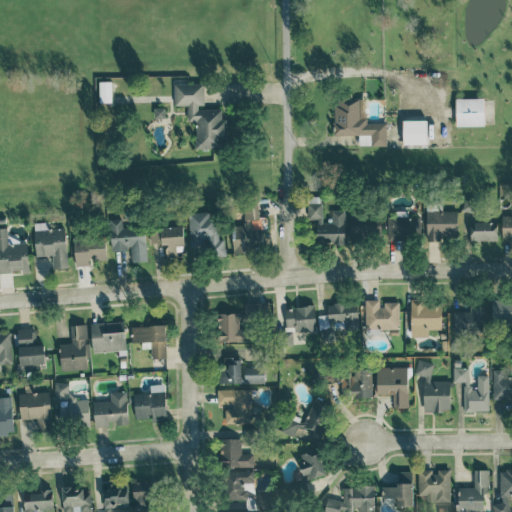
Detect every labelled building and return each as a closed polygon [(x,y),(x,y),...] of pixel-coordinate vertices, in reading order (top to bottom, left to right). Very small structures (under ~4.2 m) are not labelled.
[(111,81),(99,81),(100,102),(112,102),(111,81)] [(196,148),(226,148),(226,118),(222,118),(221,108),(204,108),(204,83),(174,83),(174,105),(187,105),(187,121),(195,121),(196,148)] [(484,97),(456,98),(456,125),(484,125),(484,97)] [(359,145),(386,145),(386,122),(366,122),(365,98),(334,99),(334,135),(358,134),(359,145)] [(155,117),(165,117),(165,108),(155,107),(155,117)] [(427,144),(426,119),(403,120),(403,144),(427,144)] [(497,221),(480,221),(480,197),(463,196),(463,211),(470,211),(470,240),(497,240),(497,221)] [(345,209),(332,209),(332,222),(321,222),(322,197),(310,197),(310,218),(317,218),(317,243),(345,243),(345,209)] [(232,252),(259,252),(260,203),(244,203),(244,225),(233,225),(232,252)] [(458,210),(440,210),(440,204),(426,204),(427,240),(441,240),(441,234),(458,234),(458,210)] [(387,215),(386,239),(409,239),(409,233),(420,233),(421,215),(408,215),(408,210),(396,210),(396,215),(387,215)] [(226,255),(225,238),(218,239),(217,212),(189,213),(190,246),(209,245),(209,256),(226,255)] [(374,214),(351,213),(350,237),(374,238),(374,214)] [(502,238),(511,238),(511,215),(501,215),(502,238)] [(131,261),(147,260),(145,226),(123,227),(122,218),(110,219),(111,250),(131,249),(131,261)] [(66,227),(48,228),(48,222),(34,222),(35,256),(54,255),(54,268),(67,267),(66,227)] [(151,244),(166,243),(167,254),(185,253),(184,226),(150,227),(151,244)] [(8,243),(8,227),(0,227),(0,271),(29,271),(27,242),(8,243)] [(74,238),(75,265),(90,264),(90,259),(106,259),(106,237),(74,238)] [(511,297),(492,298),(493,321),(511,320),(511,297)] [(399,328),(399,301),(381,301),(381,299),(365,299),(365,328),(399,328)] [(411,336),(428,335),(428,328),(441,328),(441,300),(410,301),(411,336)] [(248,302),(248,315),(270,315),(271,303),(248,302)] [(328,314),(319,315),(320,340),(333,339),(333,326),(344,326),(344,329),(358,329),(357,302),(327,303),(328,314)] [(453,310),(453,333),(484,333),(485,302),(470,302),(469,311),(453,310)] [(286,326),(295,326),(295,331),(315,330),(315,305),(285,306),(286,326)] [(238,312),(218,313),(219,341),(252,340),(252,328),(239,328),(238,312)] [(125,321),(91,322),(92,351),(126,350),(125,321)] [(71,324),(72,342),(60,343),(61,370),(88,368),(86,323),(71,324)] [(132,341),(151,341),(151,358),(166,358),(165,324),(131,325),(132,341)] [(17,329),(18,343),(36,342),(35,328),(17,329)] [(0,362),(12,362),(10,331),(0,331),(0,362)] [(19,370),(30,370),(30,363),(45,363),(45,344),(18,345),(19,370)] [(265,382),(265,366),(242,366),(242,357),(225,357),(225,367),(218,367),(218,382),(265,382)] [(423,411),(450,411),(450,380),(432,380),(432,361),(416,360),(416,374),(424,374),(423,411)] [(408,366),(377,366),(376,394),(392,394),(392,407),(408,407),(408,366)] [(488,374),(477,375),(477,387),(469,387),(468,366),(453,367),(453,381),(463,381),(464,411),(489,410),(488,374)] [(371,368),(351,369),(351,397),(372,396),(371,368)] [(504,369),(492,369),(493,398),(511,398),(511,375),(504,376),(504,369)] [(68,397),(68,382),(54,382),(54,397),(68,397)] [(135,418),(152,418),(152,421),(167,421),(165,384),(150,384),(151,392),(134,392),(135,418)] [(251,388),(217,389),(218,405),(225,405),(225,423),(252,423),(251,388)] [(20,418),(38,417),(38,430),(52,429),(50,391),(19,392),(20,418)] [(113,424),(128,424),(127,391),(110,391),(110,400),(94,401),(94,426),(113,426),(113,424)] [(0,434),(13,434),(11,396),(0,396),(0,434)] [(298,426),(319,435),(331,406),(314,399),(305,420),(288,413),(281,431),(294,436),(298,426)] [(222,438),(221,466),(253,467),(253,453),(241,453),(241,438),(222,438)] [(325,474),(319,448),(298,453),(304,479),(325,474)] [(511,496),(511,468),(499,469),(500,502),(494,502),(493,511),(509,511),(509,496),(511,496)] [(450,502),(450,469),(435,469),(419,469),(418,495),(425,495),(425,501),(450,502)] [(489,469),(473,469),(474,486),(458,487),(457,511),(478,511),(483,511),(483,491),(489,491),(489,469)] [(225,499),(252,498),(252,508),(261,508),(260,497),(254,497),(253,470),(224,471),(225,499)] [(412,471),(398,471),(398,486),(382,486),(383,497),(394,497),(394,505),(413,505),(412,471)] [(132,481),(134,511),(142,511),(141,511),(166,511),(166,509),(155,510),(153,480),(132,481)] [(129,506),(128,484),(102,485),(103,507),(129,506)] [(374,511),(374,485),(343,486),(344,499),(326,499),(325,511),(339,511),(339,509),(358,508),(357,511),(374,511)] [(90,487),(63,488),(63,511),(74,511),(92,511),(90,487)] [(52,490),(31,490),(31,501),(25,501),(25,511),(35,511),(35,510),(53,509),(52,490)] [(14,511),(14,494),(0,494),(0,511),(14,511)]
